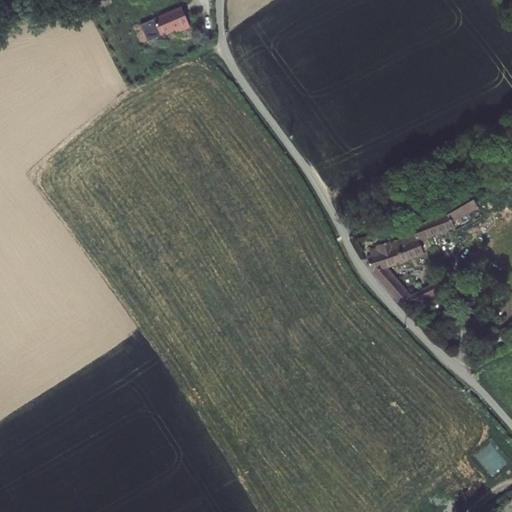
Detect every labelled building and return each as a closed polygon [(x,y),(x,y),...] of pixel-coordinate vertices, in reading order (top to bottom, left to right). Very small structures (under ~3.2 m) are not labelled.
[(174,0),(150,0),(143,3),(149,21),(164,15),(169,13),(171,17),(180,13),(174,0)] [(412,237),(401,242),(402,246),(414,243),(416,247),(450,230),(453,235),(480,220),(471,207),(415,240),(412,237)] [(369,275),(396,304),(407,298),(381,270),(420,256),(416,247),(414,243),(402,246),(401,242),(390,247),(388,243),(375,248),(376,256),(362,260),(369,275)] [(433,287),(413,296),(417,304),(438,295),(433,287)] [(496,511),(511,511),(511,510),(505,503),(496,511)]
